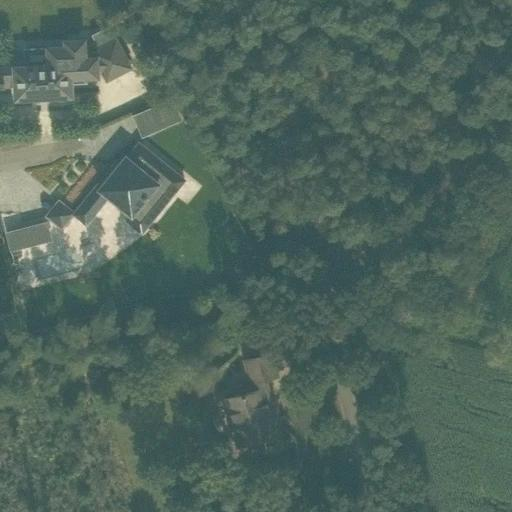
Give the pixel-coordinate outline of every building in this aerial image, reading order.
[(26,57),(0,58),(0,84),(17,84),(18,96),(37,95),(37,98),(36,98),(36,99),(70,97),(70,96),(69,96),(69,93),(71,93),(70,83),(86,82),(86,76),(100,76),(100,71),(103,71),(107,79),(131,67),(116,39),(93,52),(95,56),(86,57),(85,39),(64,40),(64,48),(46,49),(47,61),(27,63),(26,57)] [(213,64),(222,59),(218,50),(209,54),(213,64)] [(172,100),(163,104),(171,122),(180,118),(172,100)] [(172,195),(184,179),(140,142),(128,156),(126,155),(114,170),(111,168),(74,213),(86,223),(109,195),(146,226),(172,195)] [(46,223),(8,232),(12,248),(50,238),(46,223)] [(37,267),(35,261),(48,258),(44,243),(20,248),(25,269),(37,267)] [(0,313),(0,331),(13,332),(13,313),(0,313)] [(253,390),(225,398),(238,445),(257,439),(276,434),(260,380),(278,375),(271,352),(252,358),(245,360),(253,390)]
